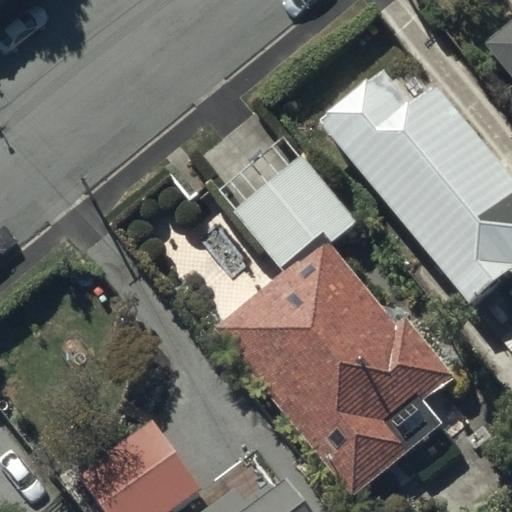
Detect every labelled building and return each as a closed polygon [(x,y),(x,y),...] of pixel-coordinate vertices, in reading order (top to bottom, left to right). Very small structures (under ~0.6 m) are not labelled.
[(511,42),(490,60),(511,88),(511,42)] [(385,83),(321,135),(473,323),(511,291),(511,191),(441,104),(417,123),(385,83)] [(286,285),(216,341),(356,509),(444,436),(425,414),(454,389),(407,332),(399,338),(335,262),(369,234),(311,165),(236,228),(286,285)] [(154,433),(78,492),(94,511),(186,511),(205,496),(154,433)] [(294,511),(282,497),(273,504),(270,500),(254,511),(245,511),(237,502),(224,511),(294,511)]
